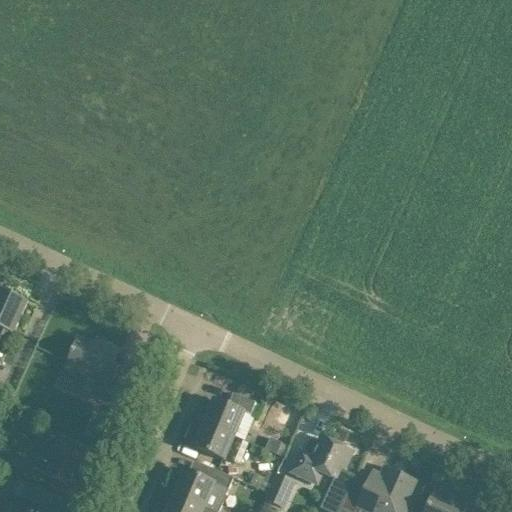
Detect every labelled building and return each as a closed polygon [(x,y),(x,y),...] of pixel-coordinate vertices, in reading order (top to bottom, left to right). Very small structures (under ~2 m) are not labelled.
[(0,290),(0,363),(0,364),(19,321),(27,302),(0,290)] [(96,341),(94,346),(78,339),(66,367),(85,375),(83,378),(97,384),(94,391),(119,402),(131,374),(113,366),(119,352),(96,341)] [(214,401),(204,425),(234,437),(236,432),(244,414),(214,401)] [(94,421),(87,437),(111,447),(118,431),(94,421)] [(75,432),(86,436),(90,427),(78,422),(75,432)] [(234,437),(204,425),(195,449),(207,454),(224,461),(234,437)] [(33,470),(37,471),(71,487),(76,476),(85,480),(96,455),(78,447),(61,438),(57,446),(47,441),(33,470)] [(265,451),(277,456),(284,459),(288,448),(282,445),(282,444),(270,439),(265,451)] [(301,452),(291,474),(317,486),(322,475),(336,481),(341,470),(344,471),(352,453),(325,441),(320,450),(317,448),(313,457),(301,452)] [(0,444),(0,461),(5,464),(11,449),(0,444)] [(355,479),(347,497),(344,503),(341,510),(345,511),(360,511),(361,511),(364,511),(407,511),(413,500),(410,498),(417,483),(384,468),(381,476),(373,473),(367,485),(355,479)] [(347,497),(355,479),(356,477),(344,471),(341,470),(336,481),(326,503),(341,510),(344,503),(347,497)] [(206,481),(204,481),(185,473),(175,497),(204,509),(206,510),(210,511),(211,511),(219,511),(229,491),(246,498),(250,486),(219,473),(214,485),(210,483),(206,481)] [(255,475),(250,486),(270,495),(277,476),(269,473),(266,479),(255,475)] [(296,484),(277,476),(270,495),(265,506),(280,511),(282,509),(285,511),(296,484)] [(0,485),(0,487),(6,491),(11,480),(4,477),(0,485)] [(6,491),(23,499),(27,489),(11,480),(6,491)] [(27,489),(23,499),(32,503),(29,510),(31,511),(36,511),(39,506),(44,497),(27,489)] [(427,510),(426,511),(463,511),(467,506),(436,492),(427,510)] [(47,498),(44,497),(39,506),(42,508),(45,503),(52,506),(55,499),(48,496),(47,498)] [(202,511),(204,509),(175,497),(168,511),(202,511)] [(53,511),(79,511),(57,502),(53,511)]
